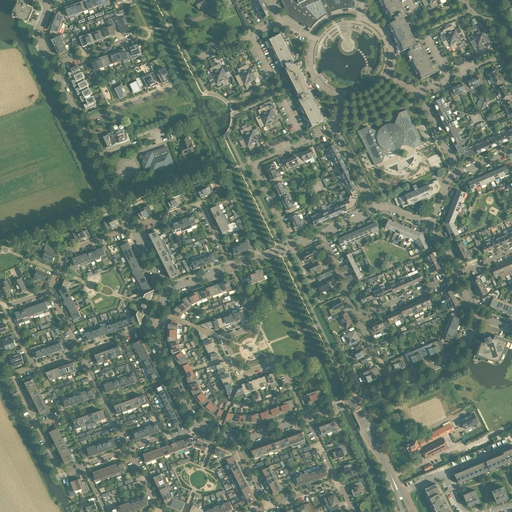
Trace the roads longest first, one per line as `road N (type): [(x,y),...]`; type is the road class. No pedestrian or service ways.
road 1 (residential): [(306,417),(278,362),(238,369),(225,338),(258,319),(232,267)]
road 2 (residential): [(291,245),(256,161),(336,128)]
road 3 (residential): [(336,128),(341,95),(311,70),(313,38),(278,20)]
road 4 (residential): [(132,227),(200,203),(232,267)]
road 5 (residential): [(416,93),(386,75),(389,43),(359,18),(363,0)]
